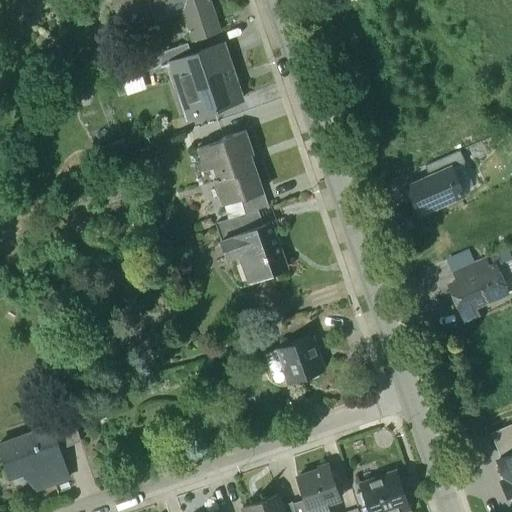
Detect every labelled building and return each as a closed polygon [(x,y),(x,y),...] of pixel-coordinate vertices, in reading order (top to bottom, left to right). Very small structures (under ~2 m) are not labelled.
[(156,0),(162,14),(182,7),(204,0),(156,0)] [(209,0),(204,0),(182,7),(186,20),(213,11),(209,0)] [(213,11),(186,20),(193,39),(219,30),(213,11)] [(187,41),(164,49),(171,67),(193,60),(187,41)] [(193,60),(171,67),(163,70),(169,90),(188,84),(196,109),(238,95),(223,50),(193,60)] [(126,91),(144,86),(140,71),(122,77),(126,91)] [(246,128),(222,137),(222,138),(196,147),(203,168),(209,166),(213,180),(217,178),(225,201),(239,197),(260,189),(254,174),(257,173),(250,153),(254,151),(246,128)] [(97,146),(106,159),(119,154),(125,152),(120,138),(97,146)] [(458,150),(425,165),(430,175),(451,166),(451,167),(463,162),(458,150)] [(132,189),(119,154),(106,159),(94,163),(106,198),(132,189)] [(430,175),(408,185),(420,212),(462,193),(451,167),(451,166),(430,175)] [(260,189),(239,197),(244,211),(268,203),(263,188),(260,189)] [(214,221),(220,237),(246,228),(241,212),(214,221)] [(286,266),(269,220),(246,228),(220,237),(226,256),(245,249),(254,277),(286,266)] [(460,266),(474,260),(468,247),(446,256),(452,269),(460,266)] [(474,260),(460,266),(465,277),(488,267),(483,256),(474,260)] [(488,267),(465,277),(450,283),(461,309),(505,291),(494,264),(488,267)] [(95,278),(79,283),(88,310),(104,304),(95,278)] [(310,336),(261,353),(268,372),(283,367),(288,380),(322,369),(310,336)] [(67,407),(44,415),(48,426),(49,425),(57,449),(79,441),(67,407)] [(511,424),(491,433),(502,458),(511,453),(511,424)] [(48,426),(0,440),(0,456),(7,478),(30,470),(36,488),(67,477),(57,449),(49,425),(48,426)] [(511,453),(502,458),(499,459),(507,479),(504,481),(510,495),(511,493),(511,453)] [(339,497),(328,462),(317,466),(318,469),(296,476),(303,499),(307,508),(323,503),(339,497)] [(396,471),(361,482),(371,511),(389,511),(390,506),(407,501),(396,471)] [(277,493),(242,506),(244,511),(283,511),(282,507),(277,493)] [(295,511),(307,511),(307,508),(303,499),(293,503),(295,511)] [(283,511),(295,511),(293,503),(282,507),(283,511)] [(326,511),(323,503),(307,508),(307,511),(326,511)]
